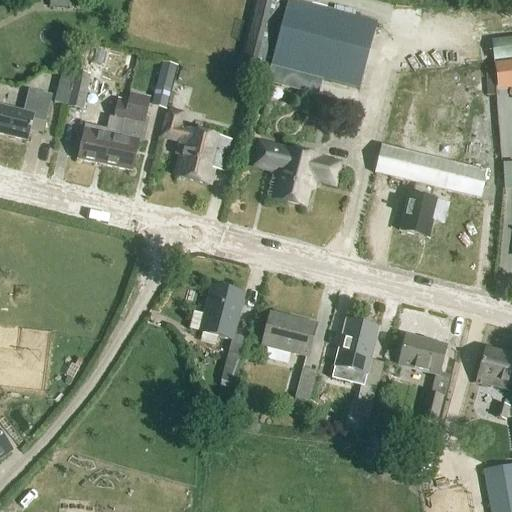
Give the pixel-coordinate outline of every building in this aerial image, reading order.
[(377,23),(289,0),(267,85),(355,108),(377,23)] [(279,7),(261,3),(245,66),(262,71),(279,7)] [(511,42),(492,45),(494,66),(511,64),(511,42)] [(162,65),(151,108),(166,111),(177,68),(162,65)] [(511,65),(495,68),(498,95),(511,93),(511,65)] [(75,74),(68,109),(83,112),(90,77),(75,74)] [(30,91),(24,116),(0,111),(0,137),(30,144),(35,122),(47,124),(54,97),(30,91)] [(86,129),(78,163),(105,169),(109,151),(118,153),(123,125),(127,105),(118,103),(114,122),(111,121),(108,134),(86,129)] [(149,110),(127,105),(123,125),(118,153),(109,151),(105,169),(132,175),(140,142),(144,143),(147,129),(145,128),(149,110)] [(224,169),(229,144),(177,133),(180,118),(167,116),(162,141),(177,145),(174,158),(179,160),(174,181),(209,188),(212,173),(224,169)] [(333,189),(340,167),(260,147),(255,169),(282,176),(276,200),(305,209),(311,183),(333,189)] [(449,208),(436,205),(430,204),(433,190),(480,201),(487,173),(458,166),(402,153),(381,148),(374,175),(419,186),(415,200),(409,198),(400,234),(427,240),(431,224),(445,227),(449,208)] [(188,332),(198,334),(198,335),(230,344),(243,297),(211,289),(203,317),(193,314),(188,332)] [(307,361),(315,328),(269,316),(260,349),(307,361)] [(363,387),(365,378),(377,332),(345,324),(338,351),(324,348),(318,373),(333,377),(332,380),(361,388),(354,417),(369,422),(377,391),(363,387)] [(406,336),(398,367),(441,377),(449,347),(406,336)] [(243,356),(228,352),(219,388),(234,391),(243,356)] [(511,393),(511,360),(483,353),(475,384),(499,391),(500,388),(511,391),(511,394),(511,393)] [(318,374),(302,370),(294,400),(309,404),(318,374)] [(413,442),(432,447),(445,399),(427,394),(413,442)] [(497,405),(493,419),(506,424),(510,410),(497,405)] [(0,464),(12,455),(0,440),(0,464)] [(450,477),(447,490),(458,491),(460,479),(450,477)]
